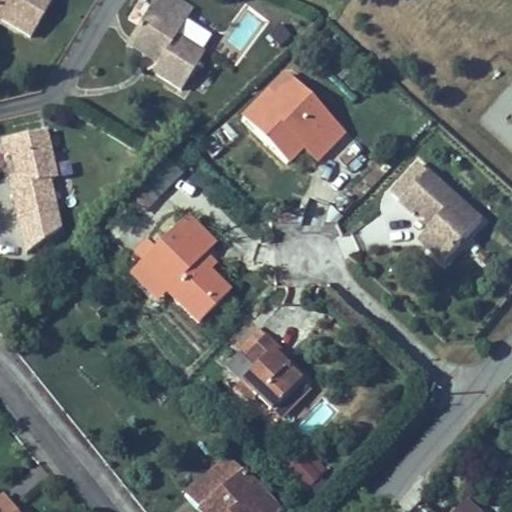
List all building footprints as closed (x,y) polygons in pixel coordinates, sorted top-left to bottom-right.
[(0,0),(0,34),(22,47),(44,8),(29,0),(0,0)] [(146,12),(128,44),(162,64),(156,74),(151,83),(180,100),(202,62),(173,45),(189,18),(160,1),(152,15),(146,12)] [(162,64),(128,44),(122,55),(156,74),(162,64)] [(313,149),(335,125),(285,77),(242,122),(286,165),(301,148),(306,143),(313,149)] [(0,194),(6,229),(43,223),(37,189),(48,187),(39,140),(0,146),(0,163),(4,163),(7,182),(10,192),(0,194)] [(306,143),(301,148),(308,155),(313,149),(306,143)] [(141,213),(182,177),(166,159),(125,195),(141,213)] [(483,222),(429,173),(401,205),(415,219),(419,214),(432,226),(419,242),(444,264),(483,222)] [(0,182),(0,193),(0,194),(10,192),(7,182),(0,182)] [(214,248),(185,220),(178,227),(207,255),(214,248)] [(207,255),(178,227),(138,268),(197,326),(228,295),(205,272),(198,265),(207,255)] [(205,272),(214,262),(207,255),(198,265),(205,272)] [(259,337),(239,358),(243,362),(264,341),(259,337)] [(300,385),(286,372),(271,358),(276,352),(264,341),(243,362),(239,358),(226,372),(242,386),(256,400),(271,415),(300,385)] [(291,366),(276,352),(271,358),(286,372),(291,366)] [(256,400),(242,386),(235,393),(249,408),(256,400)] [(297,456),(285,471),(308,490),(320,474),(297,456)] [(276,511),(230,458),(185,497),(198,511),(276,511)]
